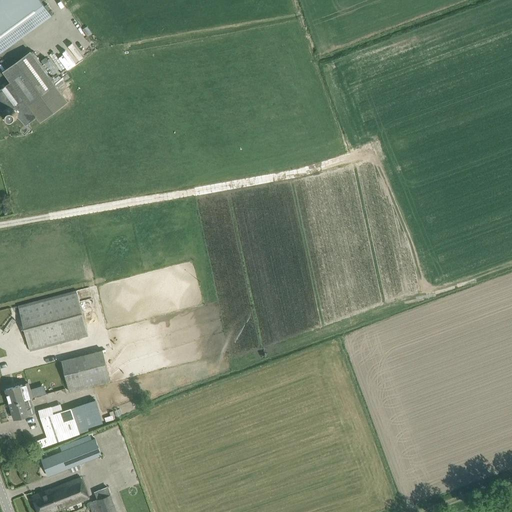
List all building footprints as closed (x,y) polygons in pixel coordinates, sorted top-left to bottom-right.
[(0,0),(0,53),(52,16),(40,0),(0,0)] [(64,64),(88,54),(83,40),(58,50),(64,64)] [(10,81),(0,88),(0,108),(3,111),(2,114),(3,118),(5,121),(8,122),(13,122),(24,135),(32,128),(27,123),(36,116),(40,122),(69,101),(31,51),(3,71),(10,81)] [(30,351),(48,346),(48,349),(56,347),(56,344),(88,336),(76,290),(19,305),(30,351)] [(102,349),(62,359),(70,391),(110,381),(102,349)] [(6,389),(10,402),(27,398),(25,391),(31,389),(29,382),(6,389)] [(31,397),(27,398),(10,402),(14,418),(35,412),(31,397)] [(47,437),(33,442),(37,450),(80,434),(72,407),(53,413),(51,407),(39,411),(47,437)] [(95,437),(41,459),(48,476),(102,455),(95,437)] [(81,477),(32,496),(38,511),(47,511),(88,496),(81,477)] [(95,498),(88,500),(91,511),(115,511),(107,485),(93,490),(95,498)]
